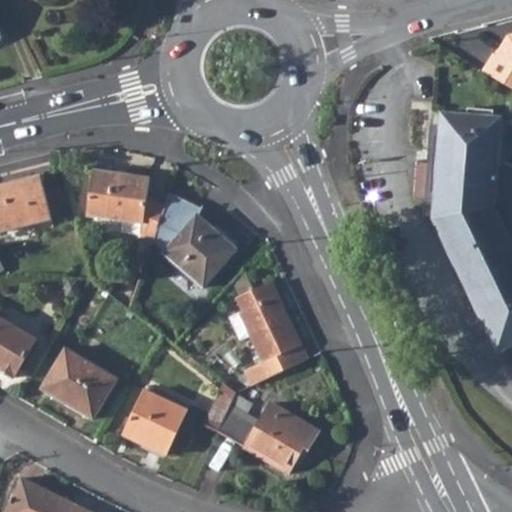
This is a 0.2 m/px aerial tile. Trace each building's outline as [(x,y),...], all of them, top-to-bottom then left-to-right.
[(511,33),(507,35),(485,70),(511,86),(511,33)] [(441,130),(436,204),(435,222),(479,314),(499,356),(511,349),(511,242),(495,207),(501,120),(441,116),(441,130)] [(427,204),(436,204),(441,130),(431,130),(429,154),(416,153),(415,174),(413,200),(427,201),(427,204)] [(159,221),(165,204),(146,197),(149,177),(93,169),(89,213),(143,221),(141,237),(152,241),(159,221)] [(40,175),(0,184),(0,230),(50,218),(40,175)] [(196,213),(162,250),(203,285),(237,248),(196,213)] [(248,369),(254,383),(309,358),(273,281),(238,298),(245,311),(242,313),(264,361),(248,369)] [(0,316),(0,359),(1,360),(0,362),(0,367),(13,376),(35,336),(0,316)] [(66,348),(42,387),(93,418),(117,379),(66,348)] [(225,383),(205,424),(217,431),(217,430),(230,404),(236,391),(225,383)] [(145,389),(124,433),(166,454),(188,409),(145,389)] [(230,404),(217,430),(287,471),(304,442),(309,444),(318,429),(272,403),(261,421),(244,412),(230,404)] [(5,511),(60,511),(66,501),(22,479),(5,511)] [(88,511),(66,501),(60,511),(88,511)]
